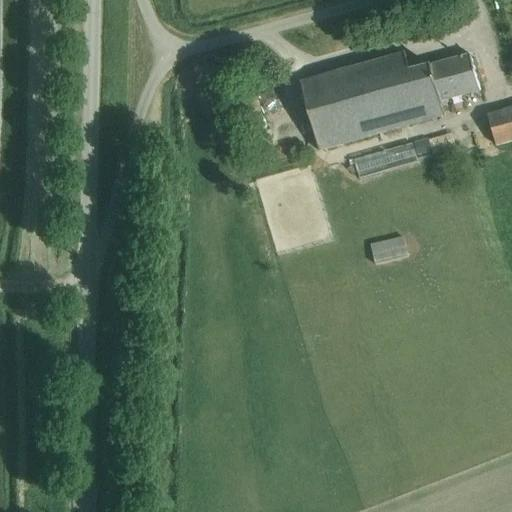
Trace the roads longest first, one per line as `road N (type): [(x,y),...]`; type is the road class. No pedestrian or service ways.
road 1 (unclassified): [(86,279),(94,0)]
road 2 (unclassified): [(86,279),(146,90),(174,52)]
road 3 (unclassified): [(90,511),(86,279)]
road 4 (unclassified): [(174,52),(378,0)]
